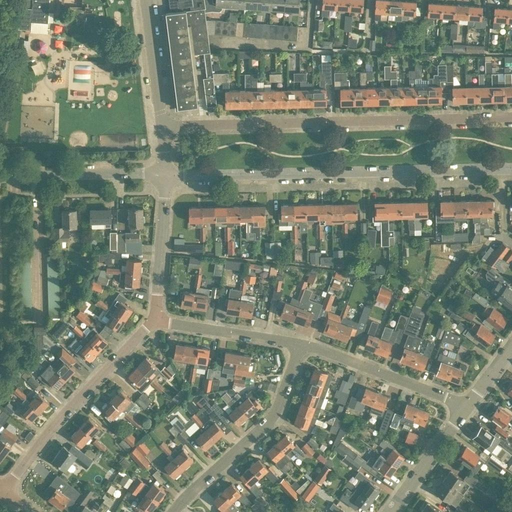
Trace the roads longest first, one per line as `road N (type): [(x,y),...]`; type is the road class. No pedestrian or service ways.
road 1 (residential): [(161,127),(511,116)]
road 2 (residential): [(165,174),(511,167)]
road 3 (residential): [(3,492),(155,317)]
road 4 (residential): [(167,511),(274,409),(299,342)]
road 5 (residential): [(466,406),(299,342)]
road 6 (residential): [(0,177),(165,174)]
road 7 (residential): [(299,342),(155,317)]
road 8 (residential): [(155,317),(165,174)]
road 9 (tertiary): [(391,511),(466,406)]
road 10 (residential): [(161,127),(144,0)]
